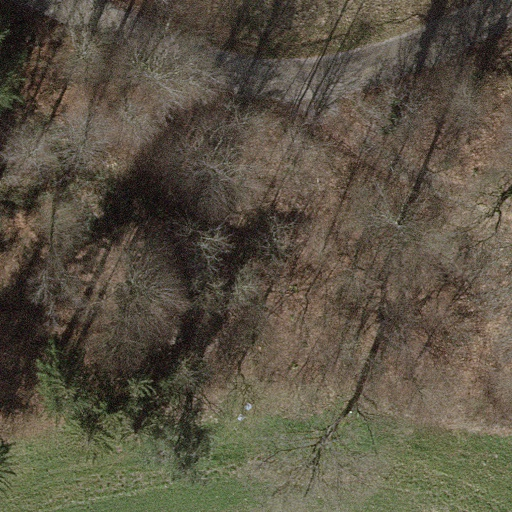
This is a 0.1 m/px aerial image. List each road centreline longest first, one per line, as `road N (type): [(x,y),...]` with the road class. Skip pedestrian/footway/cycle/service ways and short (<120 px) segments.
road 1 (track): [(55,0),(251,72),(303,74),(376,58),(511,6)]
road 2 (track): [(303,74),(337,117),(408,168),(511,211)]
